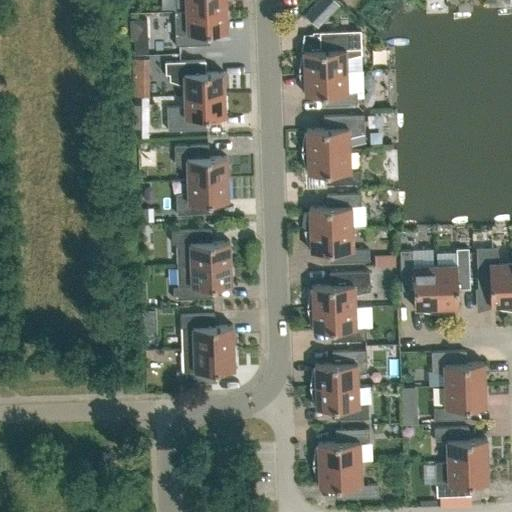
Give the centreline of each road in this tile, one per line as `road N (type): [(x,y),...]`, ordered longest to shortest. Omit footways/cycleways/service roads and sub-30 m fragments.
road 1 (residential): [(272,393),(279,376),(265,0)]
road 2 (residential): [(0,416),(164,410),(182,420)]
road 3 (residential): [(288,511),(284,407),(272,393)]
